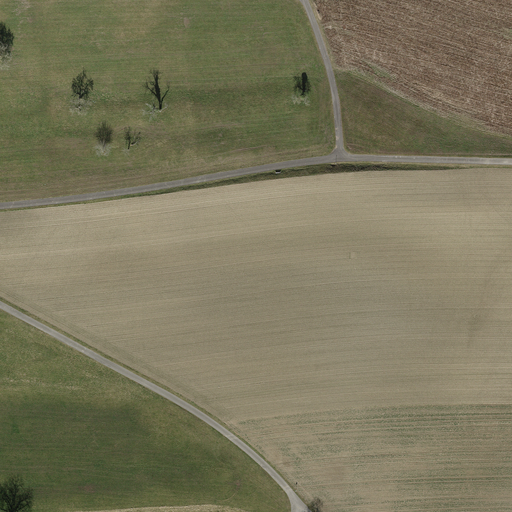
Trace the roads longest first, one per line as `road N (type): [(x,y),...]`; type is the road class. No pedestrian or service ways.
road 1 (track): [(0,304),(198,413),(297,501)]
road 2 (track): [(342,158),(0,206)]
road 3 (track): [(342,158),(511,162)]
road 4 (track): [(305,0),(330,73),(342,158)]
